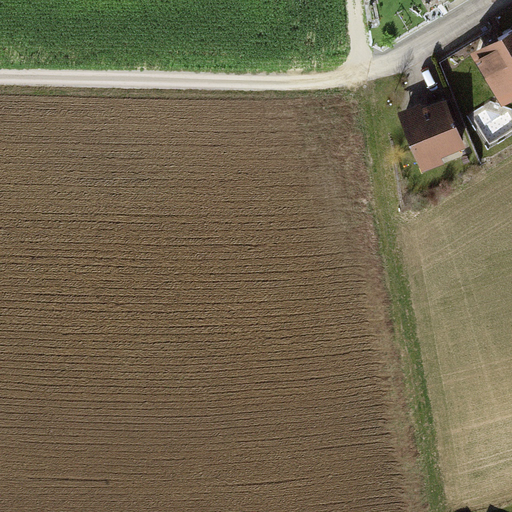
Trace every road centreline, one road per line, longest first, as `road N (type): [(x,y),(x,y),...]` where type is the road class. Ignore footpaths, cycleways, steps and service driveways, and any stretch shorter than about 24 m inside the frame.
road 1 (track): [(366,76),(444,511)]
road 2 (track): [(366,76),(0,82)]
road 3 (residential): [(366,76),(493,0)]
